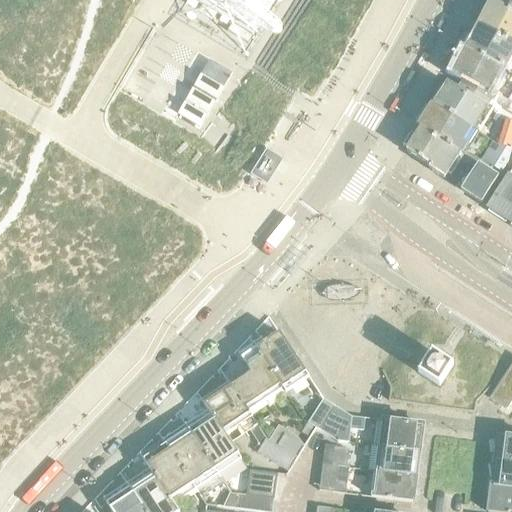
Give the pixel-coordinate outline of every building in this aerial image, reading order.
[(511,0),(493,0),(492,3),(511,14),(511,0)] [(511,45),(511,14),(492,3),(479,28),(511,45)] [(511,45),(479,28),(467,50),(502,69),(505,70),(511,58),(511,45)] [(476,85),(472,92),(483,98),(487,91),(489,92),(502,69),(467,50),(454,73),(476,85)] [(192,92),(178,115),(198,127),(229,75),(209,63),(196,86),(192,92)] [(435,106),(478,134),(495,106),(474,94),(461,86),(457,92),(447,86),(435,106)] [(511,114),(511,102),(511,101),(503,110),(505,111),(511,114)] [(435,106),(421,128),(459,152),(464,154),(478,134),(435,106)] [(505,111),(503,110),(498,106),(493,116),(500,120),(505,111)] [(510,150),(511,144),(511,123),(505,122),(498,146),(510,150)] [(421,128),(405,152),(429,168),(427,170),(443,180),(446,174),(450,176),(459,161),(464,154),(459,152),(421,128)] [(480,159),(484,161),(501,172),(507,162),(510,150),(498,146),(493,153),(490,152),(487,149),(480,159)] [(250,173),(266,183),(282,158),(266,148),(250,173)] [(480,160),(464,154),(459,161),(475,168),(477,164),(480,160)] [(481,204),(498,177),(477,164),(475,168),(467,179),(466,176),(458,185),(460,188),(459,190),(481,204)] [(487,208),(509,222),(511,216),(511,169),(487,208)] [(261,345),(255,349),(280,386),(281,388),(305,373),(278,333),(261,345)] [(245,409),(280,386),(255,349),(241,358),(248,369),(239,375),(242,379),(230,387),(245,409)] [(430,351),(415,373),(439,388),(453,366),(442,358),(430,351)] [(511,362),(488,398),(502,407),(506,410),(511,400),(511,362)] [(249,415),(245,409),(230,387),(203,405),(207,412),(224,436),(229,433),(226,429),(237,423),(244,434),(249,431),(259,449),(257,453),(286,471),(295,458),(263,437),(255,424),(249,415)] [(315,427),(319,429),(334,407),(322,399),(307,422),(315,427)] [(362,431),(364,419),(351,418),(334,407),(319,429),(337,441),(348,443),(349,430),(362,431)] [(197,423),(187,430),(215,470),(237,455),(224,436),(207,412),(195,420),(197,423)] [(263,437),(295,458),(303,447),(297,438),(277,426),(276,428),(269,416),(255,424),(263,437)] [(315,427),(307,422),(301,433),(308,438),(315,427)] [(385,422),(381,447),(417,451),(421,426),(385,422)] [(192,485),(215,470),(187,430),(165,445),(192,485)] [(496,462),(511,463),(511,438),(497,436),(497,437),(499,438),(498,439),(491,440),(493,454),(497,454),(496,462)] [(169,500),(192,485),(165,445),(142,460),(151,474),(169,500)] [(338,446),(326,445),(323,464),(335,466),(338,446)] [(414,476),(417,451),(381,447),(378,471),(414,476)] [(511,490),(511,463),(496,462),(495,465),(488,465),(490,479),(493,480),(492,488),(511,490)] [(320,490),(345,494),(347,482),(336,480),(338,466),(335,466),(323,464),(320,490)] [(249,471),(246,496),(274,499),(277,475),(249,471)] [(411,503),(414,476),(378,471),(375,498),(411,503)] [(176,511),(169,500),(151,474),(129,489),(143,511),(176,511)] [(488,511),(487,511),(511,511),(511,490),(492,488),(491,495),(484,496),(486,510),(489,510),(489,511),(488,511)] [(111,511),(143,511),(129,489),(105,504),(111,511)] [(256,511),(271,511),(274,499),(246,496),(227,493),(225,508),(256,511)]
